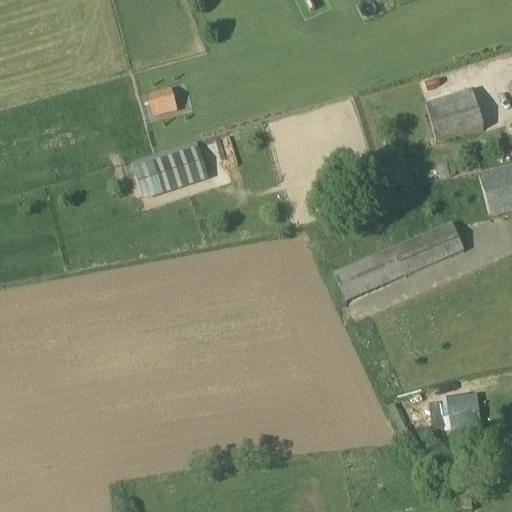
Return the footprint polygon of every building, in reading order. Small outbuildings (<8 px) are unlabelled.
[(475,25),(450,32),(457,55),(510,39),(509,36),(504,37),(501,26),(511,22),(511,0),(488,0),(470,6),(475,25)] [(152,121),(178,115),(171,92),(146,99),(152,121)] [(424,108),(435,146),(483,131),(472,93),(424,108)] [(144,204),(209,183),(198,150),(133,171),(144,204)] [(511,170),(479,178),(490,221),(511,215),(511,170)] [(455,226),(335,276),(347,303),(466,252),(455,226)] [(441,408),(429,408),(431,433),(443,432),(441,408)] [(472,511),(470,498),(453,501),(454,511),(472,511)]
